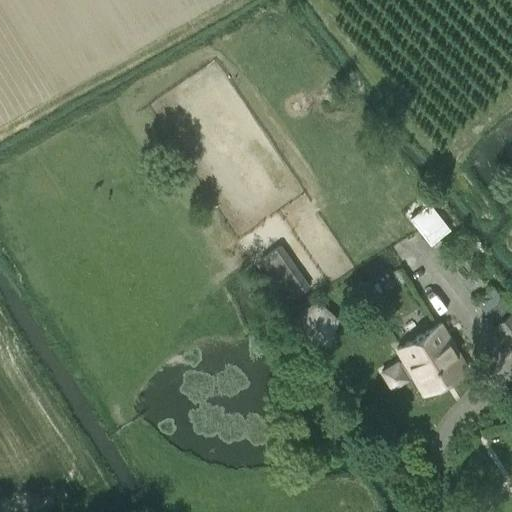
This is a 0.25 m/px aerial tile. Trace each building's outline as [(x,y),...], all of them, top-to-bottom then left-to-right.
[(431,244),(450,228),(429,202),(410,218),(431,244)] [(310,284),(281,244),(259,260),(288,300),(310,284)] [(485,311),(482,314),(492,326),(511,311),(501,298),(485,311)] [(328,344),(339,319),(318,301),(293,315),(299,343),(328,344)] [(511,352),(511,312),(511,311),(492,326),(511,352)] [(423,395),(466,370),(439,325),(396,349),(403,360),(396,364),(395,363),(381,371),(391,388),(406,379),(405,378),(411,374),(423,395)]
